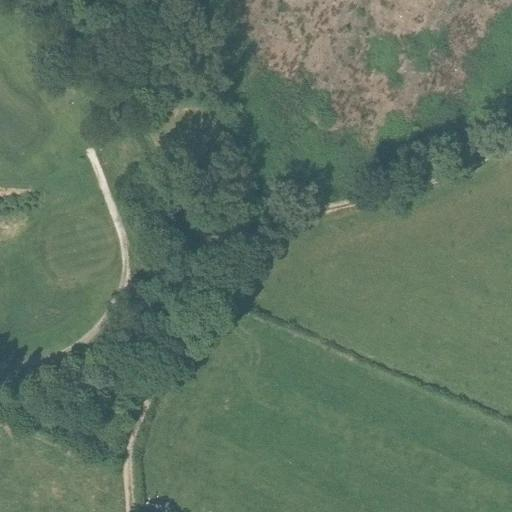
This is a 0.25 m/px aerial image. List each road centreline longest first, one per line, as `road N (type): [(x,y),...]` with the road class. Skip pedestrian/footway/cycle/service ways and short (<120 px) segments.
road 1 (track): [(199,258),(238,235),(464,174),(511,139)]
road 2 (track): [(199,258),(159,167),(47,0)]
road 3 (track): [(0,371),(71,352),(117,297),(126,260),(86,151)]
road 4 (track): [(129,511),(129,444),(190,316),(199,258)]
